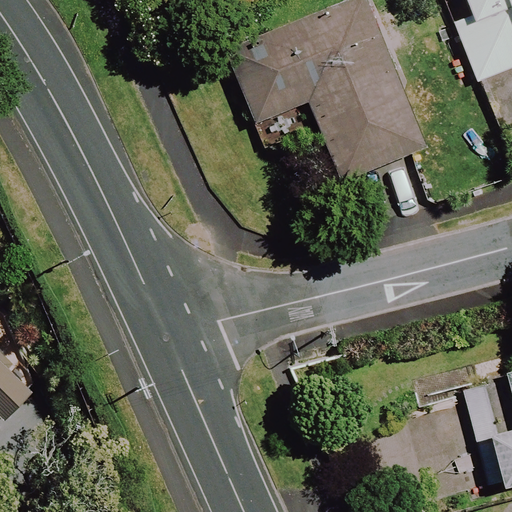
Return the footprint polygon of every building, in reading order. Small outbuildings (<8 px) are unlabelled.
[(197,0),(206,20),(256,0),(197,0)] [(418,152),(359,0),(216,56),(244,128),(302,106),(333,185),(418,152)] [(511,0),(454,0),(461,19),(447,24),(469,86),(511,71),(511,0)] [(0,420),(40,384),(0,340),(0,420)] [(511,373),(502,377),(511,417),(511,431),(482,439),(496,492),(511,487),(511,373)]
